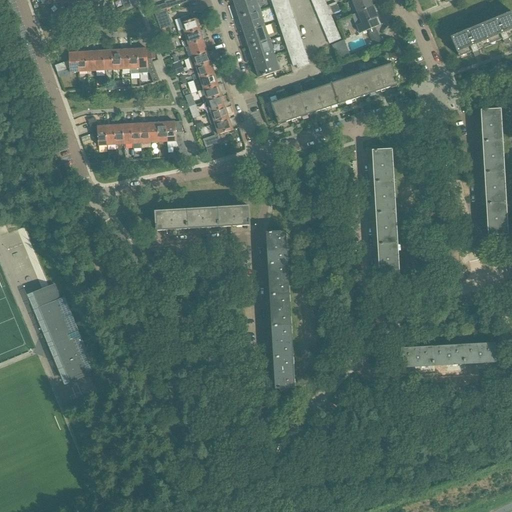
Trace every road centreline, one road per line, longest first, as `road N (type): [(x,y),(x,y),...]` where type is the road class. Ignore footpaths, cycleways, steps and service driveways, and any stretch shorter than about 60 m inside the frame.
road 1 (residential): [(278,440),(381,325),(481,281)]
road 2 (residential): [(93,197),(20,0)]
road 3 (residential): [(249,407),(128,248)]
road 4 (residential): [(259,157),(444,94)]
road 5 (residential): [(481,281),(440,113),(444,94)]
road 6 (residential): [(253,233),(259,389),(249,407)]
road 7 (residential): [(93,197),(253,159)]
road 8 (residential): [(259,157),(216,0)]
road 9 (residential): [(253,233),(146,237),(128,248)]
